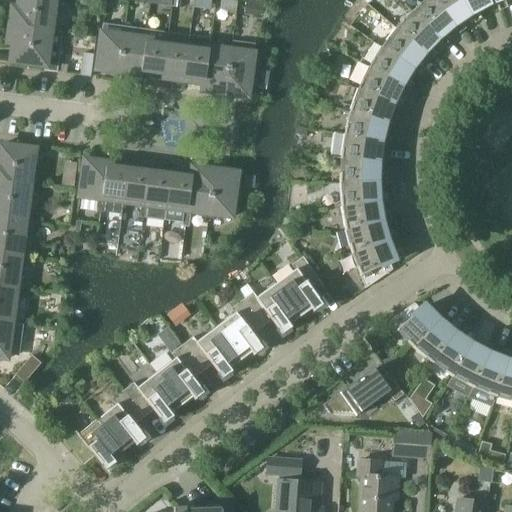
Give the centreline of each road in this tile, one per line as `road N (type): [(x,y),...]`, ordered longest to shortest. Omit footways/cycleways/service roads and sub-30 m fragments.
road 1 (residential): [(99,509),(448,254)]
road 2 (residential): [(511,47),(465,79),(436,124),(428,204),(448,254)]
